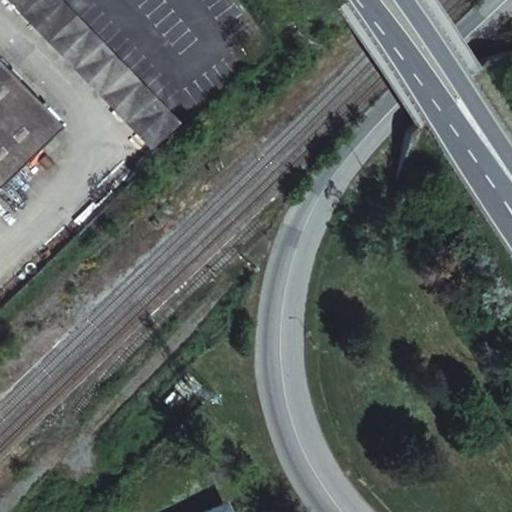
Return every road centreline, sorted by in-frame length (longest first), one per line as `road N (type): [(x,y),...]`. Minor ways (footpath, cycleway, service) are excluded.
road 1 (unclassified): [(336,511),(289,448),(271,392),(273,302),(299,219),(385,120),(511,1)]
road 2 (motorway): [(406,0),(511,159)]
road 3 (secondary): [(363,0),(441,115)]
road 4 (tertiary): [(441,115),(511,218)]
